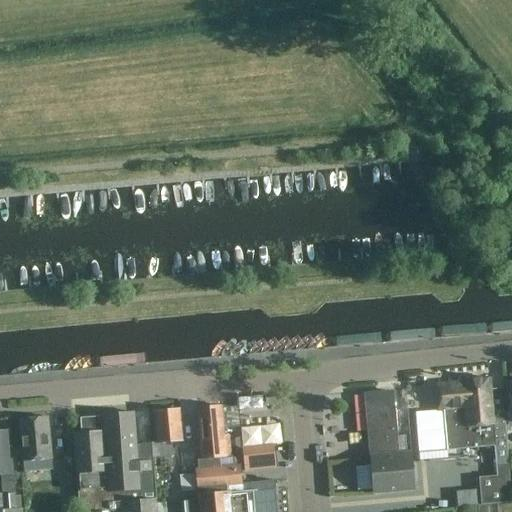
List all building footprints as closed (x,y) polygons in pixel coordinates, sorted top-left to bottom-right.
[(495,476),(477,478),(480,505),(510,503),(500,389),(489,390),(488,379),(462,381),(462,383),(434,385),(434,388),(435,396),(436,411),(414,413),(418,452),(446,449),(493,445),(495,476)] [(364,393),(370,457),(397,454),(391,391),(364,393)] [(358,432),(357,396),(346,396),(347,433),(358,432)] [(197,469),(194,470),(196,489),(225,486),(225,487),(241,485),(240,464),(237,465),(236,456),(229,457),(227,437),(222,437),(220,406),(202,408),(196,408),(199,444),(194,445),(195,460),(196,460),(197,469)] [(155,443),(156,443),(158,457),(162,456),(162,451),(170,451),(169,441),(182,440),(179,410),(152,412),(155,443)] [(78,511),(155,511),(152,469),(149,444),(135,445),(132,413),(101,415),(101,416),(79,418),(80,433),(72,434),(75,474),(76,474),(78,511)] [(50,459),(46,417),(17,420),(22,472),(39,471),(38,460),(50,459)] [(4,432),(0,432),(0,474),(12,474),(10,460),(6,460),(4,432)] [(275,469),(273,452),(242,456),(244,472),(275,469)] [(370,457),(373,492),(412,489),(409,454),(397,454),(370,457)] [(358,461),(321,462),(321,486),(359,485),(358,461)] [(225,486),(196,489),(198,511),(269,511),(268,488),(228,493),(228,491),(225,492),(225,487),(225,486)] [(20,511),(21,509),(15,510),(14,493),(0,494),(1,511),(0,510),(0,511),(20,511)] [(173,511),(193,511),(193,501),(172,503),(173,511)]
